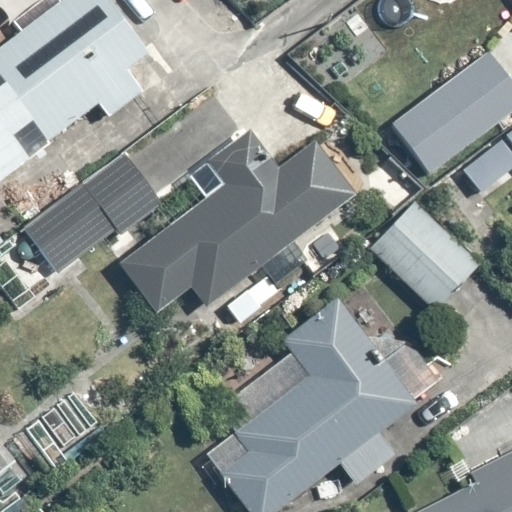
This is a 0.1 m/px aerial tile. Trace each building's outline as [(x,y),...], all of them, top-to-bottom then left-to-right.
[(0,243),(1,243),(0,242),(0,182),(102,106),(111,118),(170,74),(115,0),(58,0),(0,43),(0,243)] [(511,116),(511,81),(490,52),(391,126),(429,178),(511,116)] [(511,133),(462,171),(479,194),(511,170),(511,133)] [(221,301),(242,328),(282,297),(274,287),(309,260),(296,242),(356,195),(316,142),(275,174),(244,134),(195,172),(212,194),(121,263),(159,313),(193,286),(210,309),(221,301)] [(125,246),(116,235),(163,197),(121,145),(1,243),(0,243),(0,255),(36,300),(84,260),(94,271),(125,246)] [(480,267),(414,200),(370,245),(436,311),(480,267)] [(419,403),(337,295),(283,336),(312,374),(207,454),(250,511),(275,511),(341,463),(357,484),(397,454),(380,432),(419,403)] [(0,435),(0,477),(21,460),(0,435)] [(511,511),(511,453),(480,471),(484,478),(419,511),(511,511)]
